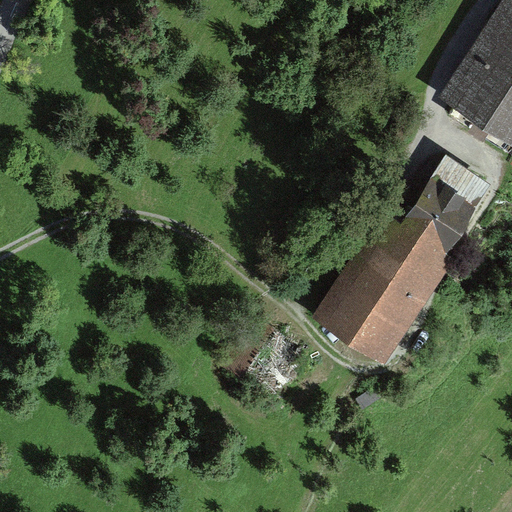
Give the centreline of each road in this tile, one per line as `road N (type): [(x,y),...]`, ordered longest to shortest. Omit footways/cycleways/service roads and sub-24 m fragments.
road 1 (track): [(0,256),(99,215),(137,217),(174,226),(298,307),(345,362),(371,369),(397,363),(421,320)]
road 2 (track): [(492,0),(437,77),(436,130),(407,178)]
